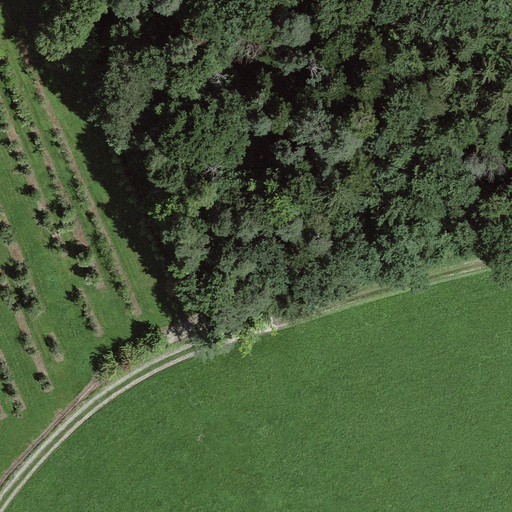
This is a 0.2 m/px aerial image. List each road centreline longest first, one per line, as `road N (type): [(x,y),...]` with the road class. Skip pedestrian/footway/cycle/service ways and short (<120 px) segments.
road 1 (track): [(0,507),(95,403),(176,351),(511,254)]
road 2 (track): [(390,0),(343,298)]
